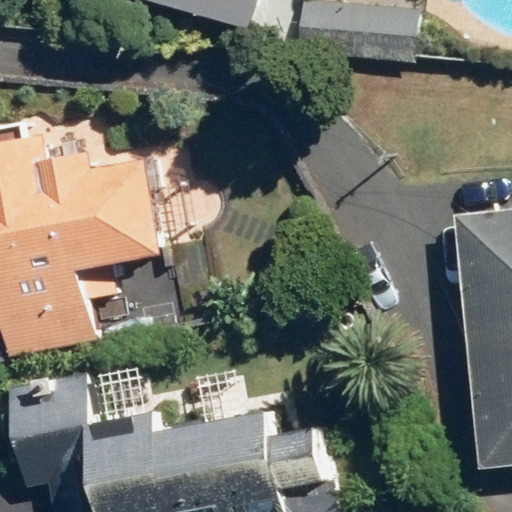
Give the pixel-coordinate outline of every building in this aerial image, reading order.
[(269,0),(173,0),(261,27),(269,0)] [(432,7),(332,0),(312,0),(309,50),(428,58),(432,7)] [(0,281),(4,280),(20,361),(109,343),(94,267),(177,250),(158,157),(108,167),(104,147),(60,156),(54,130),(0,141),(0,281)] [(511,205),(466,211),(494,468),(511,465),(511,205)] [(171,429),(167,408),(100,420),(93,383),(19,397),(35,487),(57,483),(62,511),(346,511),(330,425),(284,433),(280,409),(171,429)]
